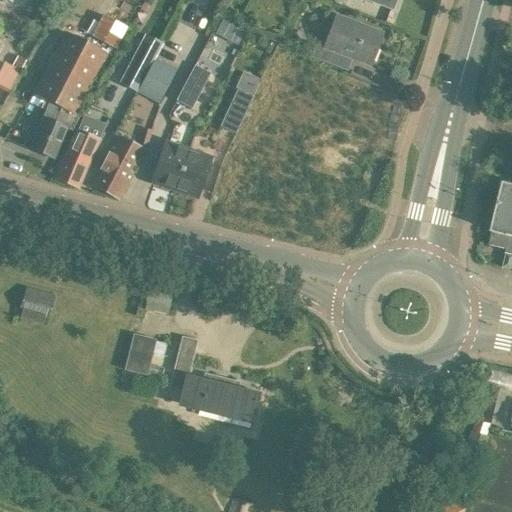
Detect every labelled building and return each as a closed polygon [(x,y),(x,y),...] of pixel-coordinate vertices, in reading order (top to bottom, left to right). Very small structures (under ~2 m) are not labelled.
[(362,0),(393,11),(393,10),(391,9),(394,0),(362,0)] [(126,28),(102,15),(90,37),(115,50),(126,28)] [(382,35),(338,17),(326,47),(318,44),(313,56),(341,67),(345,56),(370,66),(382,35)] [(223,20),(215,34),(238,46),(246,32),(223,20)] [(107,55),(67,34),(34,94),(60,108),(52,121),(43,117),(31,148),(55,158),(67,130),(71,132),(81,113),(77,111),(107,55)] [(153,58),(138,50),(120,84),(135,92),(153,58)] [(176,71),(154,59),(137,93),(159,104),(176,71)] [(211,74),(195,66),(177,101),(192,109),(211,74)] [(334,169),(360,179),(395,89),(340,68),(296,184),(314,191),(319,178),(329,182),(334,169)] [(235,89),(238,90),(253,97),(261,81),(243,73),(235,89)] [(237,134),(251,105),(250,104),(253,97),(238,90),(221,126),(237,134)] [(100,139),(78,129),(64,160),(63,159),(56,176),(79,187),(100,139)] [(146,149),(119,135),(93,184),(120,198),(146,149)] [(151,183),(174,192),(189,150),(165,142),(151,183)] [(241,145),(219,219),(257,231),(273,177),(276,178),(282,157),(241,145)] [(211,158),(189,150),(174,192),(197,199),(211,158)] [(511,187),(504,185),(492,233),(494,233),(490,247),(508,252),(507,255),(511,256),(511,187)] [(340,245),(345,210),(354,211),(357,196),(316,190),(309,241),(340,245)] [(53,297),(27,289),(21,308),(47,316),(53,297)] [(169,311),(171,291),(148,289),(146,310),(169,311)] [(154,342),(133,337),(125,371),(146,376),(154,342)] [(196,341),(182,338),(170,387),(184,391),(181,402),(199,407),(199,410),(233,419),(234,415),(253,419),(259,394),(236,389),(238,382),(212,376),(210,382),(187,376),(196,341)] [(509,395),(486,389),(478,422),(474,421),(464,453),(465,454),(463,460),(471,463),(473,456),(480,458),(486,440),(478,437),(482,424),(501,428),(509,395)] [(460,425),(446,421),(439,439),(453,442),(460,425)] [(249,511),(253,502),(234,496),(228,511),(249,511)] [(459,511),(460,511),(424,500),(420,511),(459,511)]
